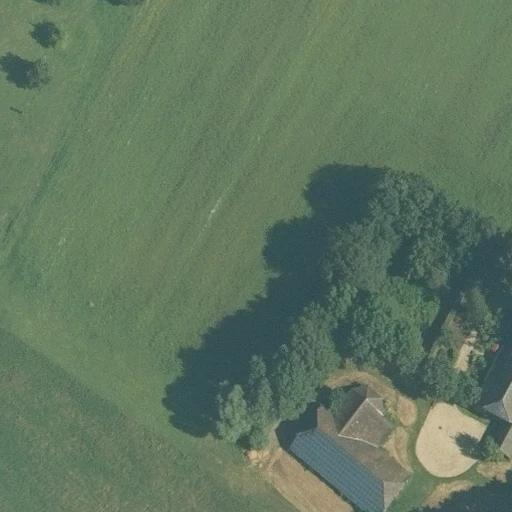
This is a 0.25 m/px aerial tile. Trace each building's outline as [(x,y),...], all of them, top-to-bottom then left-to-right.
[(511,334),(493,371),(511,380),(511,334)] [(511,380),(493,371),(472,410),(502,425),(511,430),(511,380)] [(368,392),(352,395),(335,415),(364,440),(382,420),(382,404),(368,392)] [(335,415),(325,407),(289,450),(361,511),(385,511),(410,479),(375,449),(364,440),(335,415)] [(382,420),(364,440),(375,449),(392,428),(382,420)] [(511,430),(502,425),(488,452),(509,463),(511,456),(511,430)]
